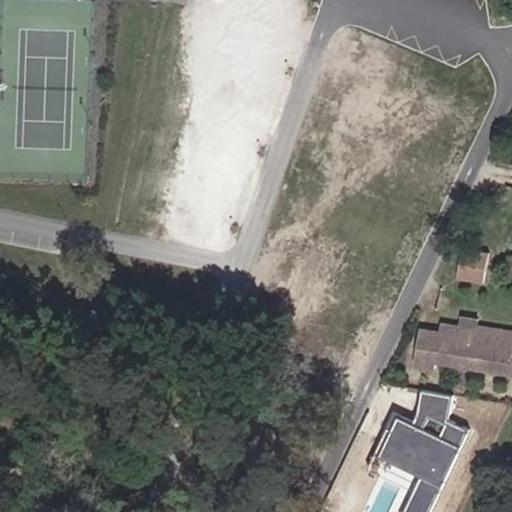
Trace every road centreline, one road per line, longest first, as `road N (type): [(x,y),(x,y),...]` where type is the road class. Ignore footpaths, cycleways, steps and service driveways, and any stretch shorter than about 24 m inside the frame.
road 1 (unclassified): [(332,0),(153,511)]
road 2 (residential): [(305,511),(511,85)]
road 3 (unclassified): [(511,49),(384,0)]
